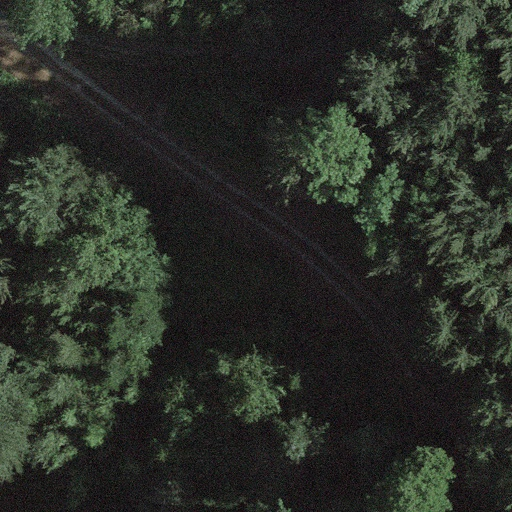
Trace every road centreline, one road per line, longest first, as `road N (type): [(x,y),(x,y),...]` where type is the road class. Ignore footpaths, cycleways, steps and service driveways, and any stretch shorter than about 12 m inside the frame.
road 1 (track): [(511,449),(341,274),(0,15)]
road 2 (track): [(359,0),(318,49),(183,57),(48,52)]
